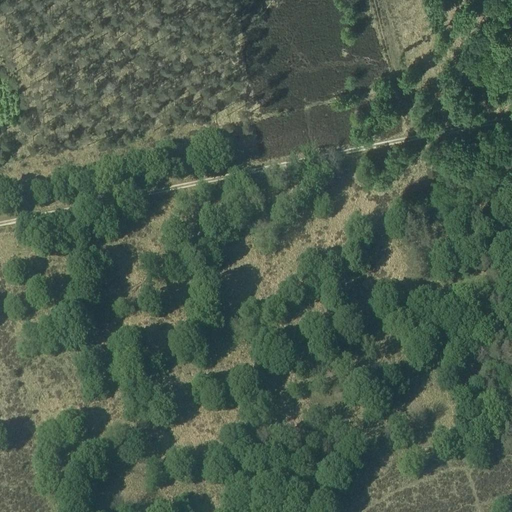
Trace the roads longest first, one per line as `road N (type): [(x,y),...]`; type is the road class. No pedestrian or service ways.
road 1 (track): [(511,120),(0,224)]
road 2 (track): [(389,0),(430,138)]
